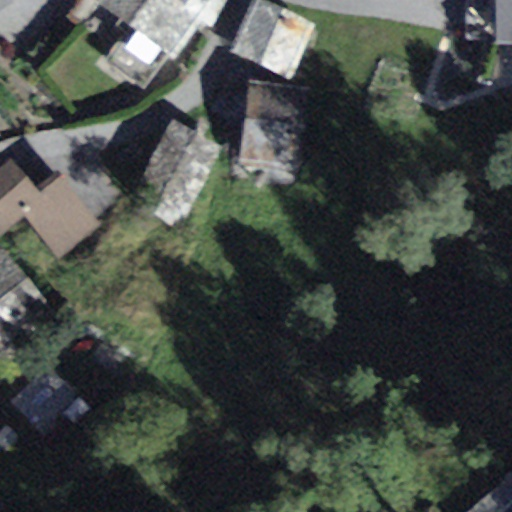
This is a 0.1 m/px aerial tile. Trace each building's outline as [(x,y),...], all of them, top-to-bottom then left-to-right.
[(221,0),(88,0),(83,8),(173,70),(221,0)] [(511,0),(490,0),(489,50),(511,50),(511,0)] [(272,4),(241,57),(288,84),(319,30),(272,4)] [(262,106),(260,168),(314,169),(316,108),(262,106)] [(162,121),(139,177),(189,198),(212,141),(162,121)] [(43,198),(7,158),(0,164),(0,229),(3,234),(43,198)] [(0,362),(55,318),(0,250),(0,362)] [(53,362),(21,385),(44,416),(76,394),(53,362)]
